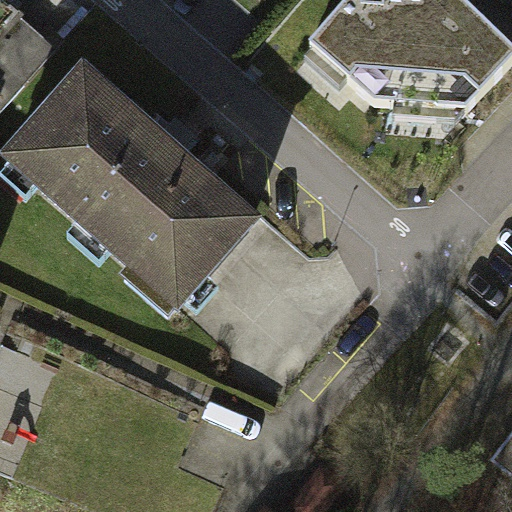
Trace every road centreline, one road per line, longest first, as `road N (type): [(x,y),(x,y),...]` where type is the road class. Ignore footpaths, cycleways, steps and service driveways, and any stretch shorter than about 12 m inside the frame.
road 1 (residential): [(129,0),(426,260)]
road 2 (track): [(511,343),(382,511)]
